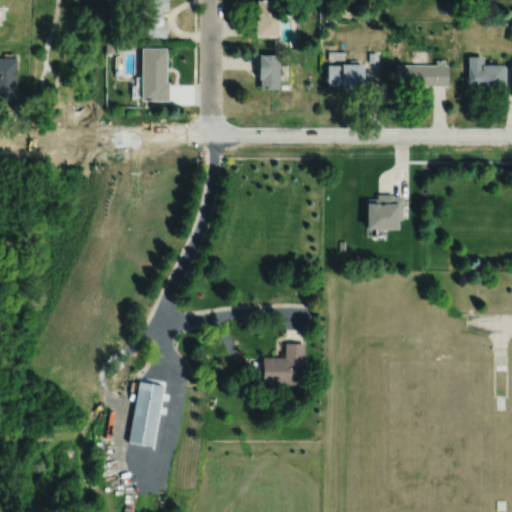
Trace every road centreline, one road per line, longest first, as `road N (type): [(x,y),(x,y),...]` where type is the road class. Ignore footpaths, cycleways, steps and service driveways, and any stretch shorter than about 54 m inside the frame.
road 1 (tertiary): [(0,131),(511,134)]
road 2 (residential): [(209,133),(210,0)]
